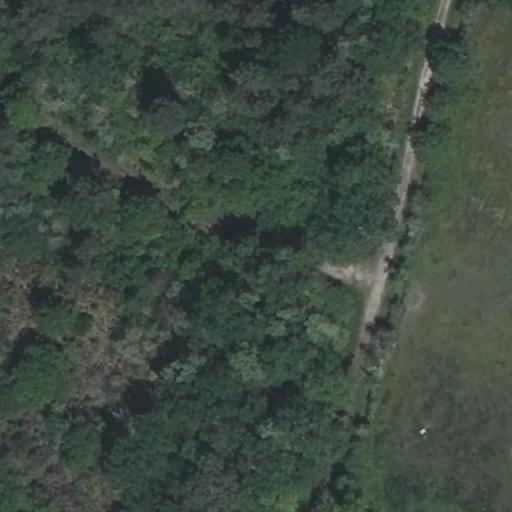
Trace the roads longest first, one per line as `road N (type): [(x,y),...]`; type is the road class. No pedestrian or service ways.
road 1 (track): [(332,511),(452,0)]
road 2 (track): [(0,118),(95,173),(287,235),(385,295)]
